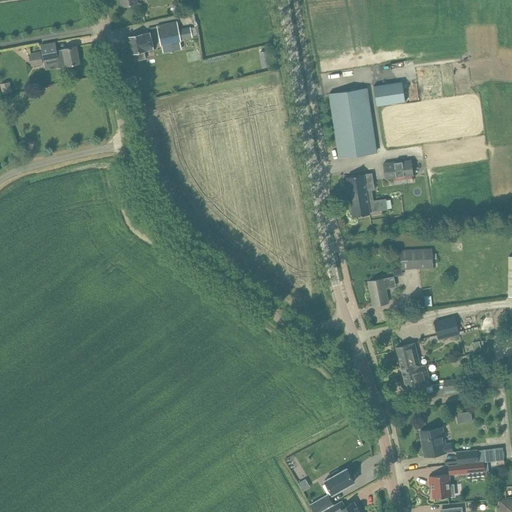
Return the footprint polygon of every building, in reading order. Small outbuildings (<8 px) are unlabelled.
[(177,22),(157,26),(161,44),(163,52),(181,48),(180,40),(181,40),(178,29),(177,22)] [(154,48),(150,33),(142,35),(142,34),(129,37),(133,53),(134,53),(135,61),(146,58),(144,50),(154,48)] [(55,43),(41,45),(44,61),(56,59),(58,68),(66,66),(79,63),(76,46),(63,49),(56,51),(55,43)] [(260,52),(263,67),(270,66),(267,51),(260,52)] [(42,65),(40,54),(29,56),(31,67),(42,65)] [(9,82),(0,85),(3,94),(12,91),(9,82)] [(388,84),(381,85),(381,86),(374,87),(374,86),(373,86),(376,106),(405,102),(402,82),(395,83),(395,84),(388,85),(388,84)] [(339,158),(375,153),(365,88),(348,90),(348,91),(341,92),(341,91),(337,92),(337,93),(331,94),(330,93),(329,93),(339,158)] [(385,179),(413,176),(411,160),(383,163),(385,179)] [(370,214),(363,174),(346,177),(353,217),(370,214)] [(387,209),(385,199),(373,201),(375,211),(387,209)] [(401,270),(433,267),(432,248),(399,251),(401,270)] [(395,287),(393,276),(368,281),(370,292),(371,292),(374,305),(389,303),(386,289),(395,287)] [(417,297),(418,307),(431,306),(431,296),(417,297)] [(434,322),(438,339),(457,334),(453,317),(434,322)] [(396,347),(401,371),(420,366),(414,343),(396,347)] [(430,385),(425,365),(420,366),(401,371),(406,388),(419,385),(419,388),(430,385)] [(462,379),(444,382),(445,390),(463,388),(462,379)] [(463,412),(456,414),(457,424),(465,422),(463,412)] [(452,451),(451,444),(443,446),(439,428),(420,431),(424,456),(444,453),(452,451)] [(502,448),(457,452),(457,461),(458,464),(486,462),(487,462),(497,461),(504,460),(502,448)] [(486,462),(458,464),(459,473),(477,472),(477,475),(488,474),(486,462)] [(339,472),(338,470),(330,474),(331,476),(324,480),(332,494),(354,482),(346,468),(339,472)] [(439,475),(429,476),(430,489),(432,488),(433,498),(437,497),(439,499),(444,499),(445,497),(451,496),(449,474),(439,475)] [(327,495),(310,504),(313,511),(322,511),(330,508),(329,508),(333,505),(328,496),(327,495)] [(499,511),(511,511),(511,498),(499,500),(499,511)] [(330,508),(322,511),(360,511),(357,507),(354,502),(345,507),(342,501),(342,500),(333,505),(329,508),(330,508)]
